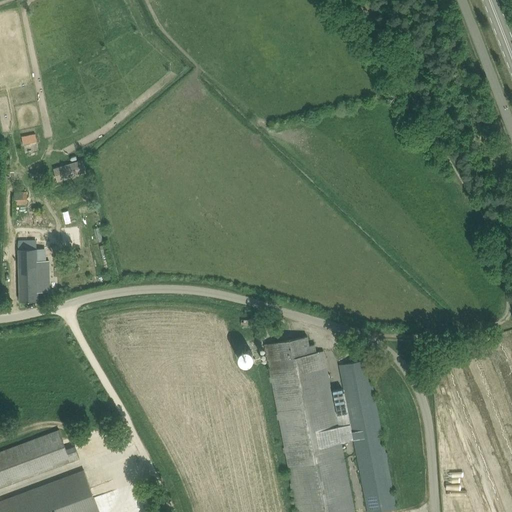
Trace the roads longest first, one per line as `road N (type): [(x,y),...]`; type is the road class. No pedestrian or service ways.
road 1 (unclassified): [(390,342),(200,293),(100,296),(0,318)]
road 2 (track): [(470,332),(503,316),(510,269),(497,233),(443,156),(356,0)]
road 3 (track): [(177,511),(63,306)]
road 4 (unclassified): [(436,511),(427,408),(390,342)]
road 5 (unclassified): [(511,127),(463,0)]
